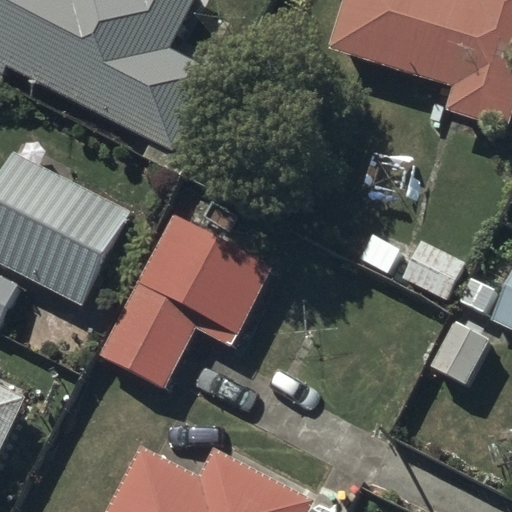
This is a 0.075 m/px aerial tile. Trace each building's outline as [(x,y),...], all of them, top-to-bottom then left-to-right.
[(0,0),(0,73),(8,78),(11,72),(180,157),(219,80),(179,60),(209,0),(0,0)] [(511,0),(345,0),(332,47),(458,83),(451,107),(510,124),(511,116),(511,0)] [(138,221),(23,161),(0,203),(0,266),(90,313),(138,221)] [(277,270),(177,217),(103,358),(167,392),(200,330),(236,348),(277,270)] [(404,255),(379,242),(367,264),(392,278),(404,255)] [(471,271),(428,250),(411,286),(454,307),(471,271)] [(511,277),(492,320),(511,329),(511,277)] [(27,294),(0,280),(0,333),(5,336),(27,294)] [(497,292),(476,282),(465,305),(487,315),(497,292)] [(490,341),(457,323),(434,365),(467,383),(490,341)] [(0,477),(34,408),(0,391),(0,477)] [(204,476),(146,447),(112,511),(307,511),(314,500),(217,450),(204,476)]
